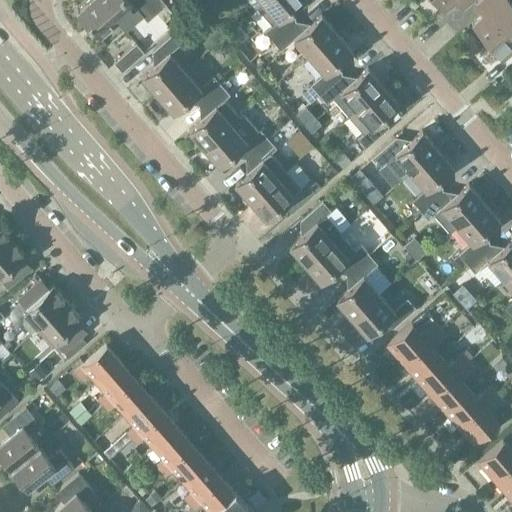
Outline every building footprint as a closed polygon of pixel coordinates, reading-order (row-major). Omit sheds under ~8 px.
[(118,23),(98,0),(89,0),(77,11),(101,38),(118,23)] [(98,0),(118,23),(136,8),(147,21),(157,13),(145,0),(98,0)] [(145,0),(157,13),(166,5),(161,0),(145,0)] [(264,31),(273,41),(295,22),(287,13),(301,0),(265,0),(263,2),(278,20),(264,31)] [(436,0),(444,9),(454,0),(461,0),(467,6),(473,0),(436,0)] [(472,23),(487,40),(511,18),(511,3),(509,0),(480,0),(479,1),(487,10),(472,23)] [(210,1),(201,9),(207,17),(217,9),(210,1)] [(200,13),(191,20),(199,29),(208,21),(205,19),(200,13)] [(294,38),(309,56),(337,32),(321,14),(302,31),(295,22),(273,41),(281,50),(294,38)] [(511,18),(487,40),(502,58),(511,49),(511,18)] [(142,76),(158,94),(185,71),(170,53),(183,41),(175,32),(153,51),(161,60),(142,76)] [(311,85),(319,94),(341,75),(333,66),(352,49),(337,32),(309,56),(324,73),(311,85)] [(136,43),(127,51),(114,62),(122,71),(144,52),(136,43)] [(341,75),(319,94),(327,103),(333,98),(348,116),(356,109),(383,85),(368,67),(349,84),(341,75)] [(192,96),(200,105),(222,86),(214,76),(200,88),(185,71),(158,94),(173,112),(192,96)] [(228,81),(222,86),(225,89),(231,84),(228,81)] [(356,109),(348,116),(363,133),(357,138),(366,147),(388,128),(380,119),(399,103),(383,85),(356,109)] [(189,130),(205,148),(232,124),(216,106),(230,95),(225,89),(222,86),(200,105),(208,114),(189,130)] [(239,149),(247,158),(268,139),(260,129),(247,141),(232,124),(205,148),(220,165),(239,149)] [(300,157),(314,145),(299,128),(286,140),(300,157)] [(395,137),(374,156),(382,166),(387,161),(402,179),(410,171),(438,148),(422,130),(403,147),(395,137)] [(254,167),(235,183),(251,201),(278,177),(285,171),(270,153),(276,148),(268,139),(247,158),(254,167)] [(412,200),(420,210),(442,191),(434,182),(453,165),(438,148),(410,171),(425,189),(412,200)] [(340,154),(335,159),(342,167),(350,160),(345,154),(340,154)] [(358,185),(367,178),(359,168),(348,177),(350,180),(356,187),(358,185)] [(278,177),(251,201),(266,218),(285,202),(293,211),(315,192),(306,183),(300,188),(285,171),(278,177)] [(442,207),(457,225),(484,201),(469,183),(450,200),(442,191),(420,210),(428,219),(442,207)] [(309,229),(290,245),(305,263),(333,240),(341,233),(340,232),(350,223),(336,206),(331,210),(323,201),(301,220),(309,229)] [(459,254),(467,263),(489,244),(481,235),(500,219),(484,201),(457,225),(472,242),(459,254)] [(0,247),(12,237),(0,223),(0,247)] [(333,240),(305,263),(321,281),(340,265),(347,274),(369,255),(361,245),(355,250),(341,233),(333,240)] [(407,241),(403,244),(416,258),(425,250),(412,236),(407,241)] [(12,237),(0,247),(0,278),(7,287),(31,267),(23,258),(27,255),(12,237)] [(489,244),(467,263),(469,266),(473,271),(475,273),(481,267),(496,285),(503,278),(511,270),(511,239),(496,253),(489,244)] [(336,299),(352,317),(379,293),(364,275),(377,264),(369,255),(347,274),(355,283),(336,299)] [(458,255),(450,262),(457,269),(464,263),(458,255)] [(469,266),(464,270),(469,275),(473,271),(469,266)] [(511,301),(505,307),(511,315),(511,270),(503,278),(511,288),(511,301)] [(10,312),(10,316),(11,320),(14,322),(18,324),(21,324),(23,323),(31,333),(37,328),(67,301),(52,284),(49,287),(41,278),(17,299),(20,302),(12,309),(10,312)] [(461,284),(451,292),(465,308),(475,300),(461,284)] [(379,293),(352,317),(367,334),(386,318),(394,327),(415,308),(407,299),(394,310),(379,293)] [(67,301),(37,328),(52,345),(55,342),(63,351),(87,331),(79,322),(82,318),(67,301)] [(386,344),(401,361),(440,327),(434,320),(420,332),(412,322),(386,344)] [(401,361),(416,378),(441,356),(433,347),(447,335),(440,327),(401,361)] [(1,342),(0,343),(0,357),(1,359),(10,351),(1,342)] [(87,371),(96,382),(121,360),(106,343),(74,371),(80,377),(87,371)] [(416,378),(430,394),(469,360),(462,353),(449,364),(441,356),(416,378)] [(98,398),(103,404),(135,376),(121,360),(96,382),(105,392),(98,398)] [(430,394),(444,410),(469,388),(462,379),(475,367),(469,360),(430,394)] [(38,380),(46,373),(40,365),(31,373),(38,380)] [(115,404),(124,414),(127,412),(149,392),(135,376),(103,404),(108,410),(115,404)] [(57,379),(48,387),(56,396),(65,388),(57,379)] [(0,413),(1,415),(18,399),(2,382),(0,383),(0,413)] [(444,410),(458,427),(497,393),(491,385),(477,397),(469,388),(444,410)] [(126,431),(131,437),(164,409),(149,392),(127,412),(124,414),(133,425),(126,431)] [(497,393),(458,427),(473,444),(498,422),(490,412),(503,400),(497,393)] [(79,402),(69,411),(70,412),(72,414),(80,424),(90,415),(79,402)] [(0,442),(0,453),(11,467),(38,445),(29,433),(40,424),(26,405),(8,420),(16,430),(0,442)] [(143,437),(153,447),(178,425),(164,409),(131,437),(137,442),(143,437)] [(155,464),(160,470),(192,442),(178,425),(153,447),(162,458),(155,464)] [(477,461),(492,478),(511,460),(511,445),(505,437),(477,461)] [(172,470),(181,480),(207,458),(192,442),(160,470),(165,475),(172,470)] [(38,445),(11,467),(27,487),(48,471),(56,481),(74,466),(60,448),(48,457),(38,445)] [(184,496),(189,502),(221,474),(207,458),(181,480),(190,490),(184,496)] [(511,460),(492,478),(507,494),(511,489),(511,460)] [(51,511),(91,511),(92,511),(82,499),(93,490),(78,472),(61,487),(69,497),(51,511)] [(201,502),(209,511),(210,511),(235,490),(221,474),(189,502),(194,508),(201,502)] [(155,490),(145,499),(151,505),(161,497),(155,490)] [(253,511),(235,490),(210,511),(253,511)]
